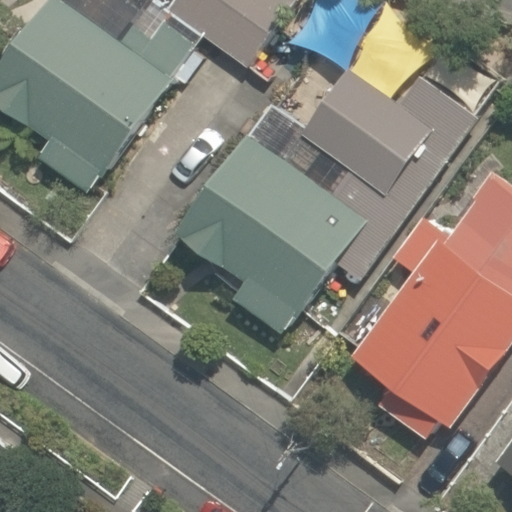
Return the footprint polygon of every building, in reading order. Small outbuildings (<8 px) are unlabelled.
[(190,40),(144,4),(116,41),(62,0),(41,0),(0,54),(0,109),(41,141),(34,150),(79,185),(190,40)] [(242,68),(294,0),(178,0),(169,12),(242,68)] [(364,8),(351,0),(304,0),(284,33),(330,62),(364,8)] [(325,192),(224,126),(160,225),(227,268),(212,291),(279,336),(327,262),(361,284),(497,77),(433,36),(392,99),(342,66),(301,130),(346,159),(325,192)] [(511,322),(511,177),(480,157),(435,225),(416,212),(383,262),(394,269),(335,358),(441,429),(511,322)] [(511,426),(483,466),(511,487),(511,426)]
